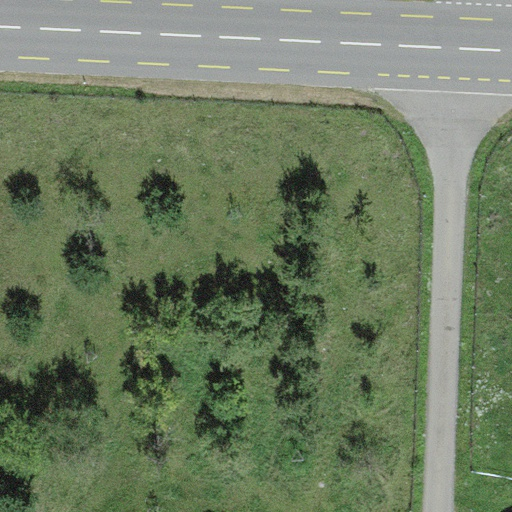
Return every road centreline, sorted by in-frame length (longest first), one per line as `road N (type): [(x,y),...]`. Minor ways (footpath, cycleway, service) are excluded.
road 1 (primary): [(511,50),(0,26)]
road 2 (track): [(460,47),(442,511)]
